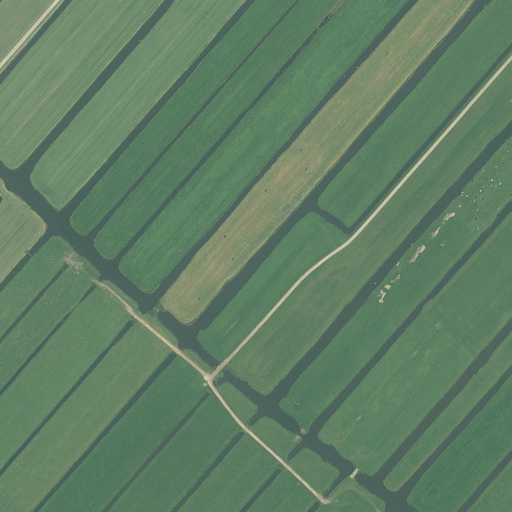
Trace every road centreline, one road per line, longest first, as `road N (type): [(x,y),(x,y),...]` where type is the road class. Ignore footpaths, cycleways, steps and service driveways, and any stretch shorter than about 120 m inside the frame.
road 1 (track): [(214,375),(314,266),(349,241),(511,57)]
road 2 (track): [(378,511),(358,494),(321,499),(230,412),(209,381),(214,375),(172,347)]
